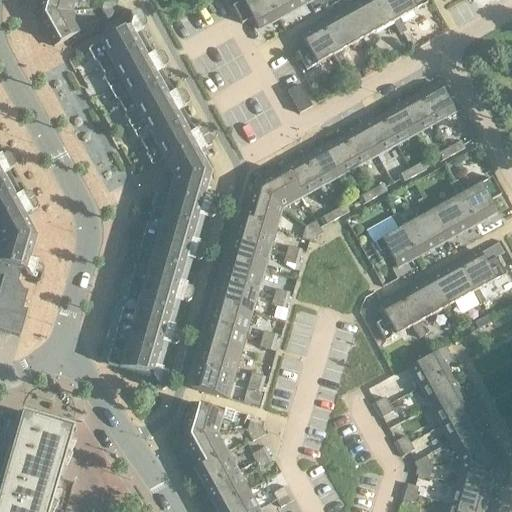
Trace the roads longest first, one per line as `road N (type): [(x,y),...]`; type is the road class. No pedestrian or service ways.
road 1 (tertiary): [(62,357),(90,222),(0,55)]
road 2 (residential): [(438,51),(253,161)]
road 3 (tertiary): [(172,511),(62,357)]
road 4 (residential): [(511,184),(438,51)]
